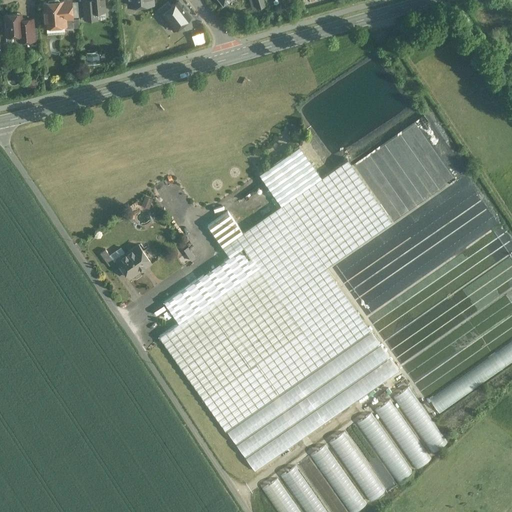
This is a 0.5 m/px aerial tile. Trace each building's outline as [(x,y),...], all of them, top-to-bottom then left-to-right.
[(103,0),(89,0),(90,6),(91,20),(97,19),(97,12),(105,12),(103,0)] [(128,0),(129,5),(131,7),(135,6),(138,9),(142,8),(144,6),(150,5),(153,2),(152,0),(128,0)] [(262,0),(254,0),(255,3),(251,5),(253,10),(265,7),(262,0)] [(71,1),(62,2),(63,9),(64,9),(64,18),(73,17),(71,2),(71,1)] [(62,2),(43,3),(45,28),(65,27),(65,24),(73,23),(73,18),(73,17),(64,18),(64,9),(63,9),(62,2)] [(179,2),(162,15),(174,31),(191,18),(179,2)] [(21,14),(4,16),(6,37),(18,36),(22,35),(21,21),(21,14)] [(33,20),(21,21),(22,35),(18,36),(19,43),(35,41),(33,20)] [(98,53),(86,54),(87,67),(99,66),(98,53)] [(178,324),(159,337),(255,472),(399,371),(326,268),(392,222),(348,159),(321,178),(299,147),(258,176),(280,207),(242,233),(227,211),(207,226),(229,257),(164,303),(178,324)] [(152,200),(145,197),(142,204),(150,207),(152,200)] [(138,245),(117,261),(129,278),(151,263),(138,245)] [(184,265),(196,259),(189,246),(177,253),(184,265)] [(114,263),(105,250),(100,254),(109,267),(114,263)] [(466,374),(429,397),(439,412),(492,378),(487,372),(490,370),(492,373),(511,360),(511,343),(465,373),(466,374)] [(396,395),(430,454),(445,445),(411,386),(396,395)] [(431,459),(390,399),(376,409),(416,469),(431,459)] [(357,422),(396,483),(412,473),(373,412),(357,422)] [(331,440),(369,502),(384,493),(346,431),(331,440)] [(312,450),(259,487),(276,511),(307,511),(318,504),(323,511),(344,496),(312,450)]
